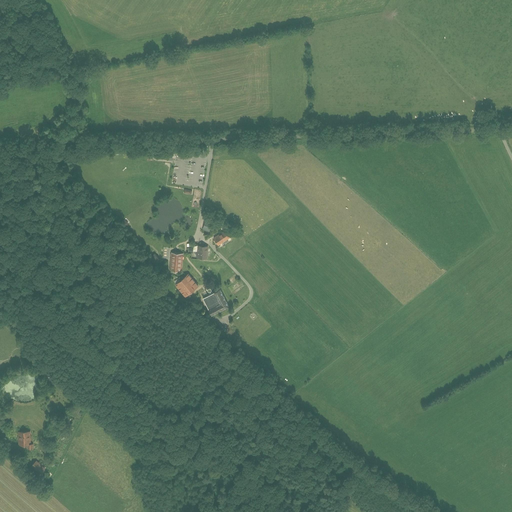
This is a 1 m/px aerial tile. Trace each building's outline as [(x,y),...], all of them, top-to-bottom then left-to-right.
[(203,229),(210,232),(213,223),(206,220),(203,229)] [(228,241),(227,239),(230,237),(226,231),(222,234),(221,233),(214,238),(218,245),(223,241),(225,243),(228,241)] [(198,246),(197,258),(207,258),(208,246),(198,246)] [(171,253),(170,270),(182,271),(183,254),(171,253)] [(154,263),(157,265),(157,266),(162,261),(161,260),(155,254),(150,258),(154,263)] [(183,278),(181,280),(175,284),(186,296),(191,292),(190,292),(193,290),(198,286),(188,274),(183,278)] [(212,291),(208,293),(209,295),(205,297),(205,298),(203,299),(204,300),(206,299),(210,308),(209,309),(212,315),(229,306),(220,289),(213,293),(212,291)] [(214,326),(221,333),(225,329),(218,321),(214,326)] [(30,431),(19,432),(19,445),(28,445),(28,448),(33,448),(33,444),(30,444),(30,431)] [(35,459),(29,465),(38,474),(45,468),(35,459)]
